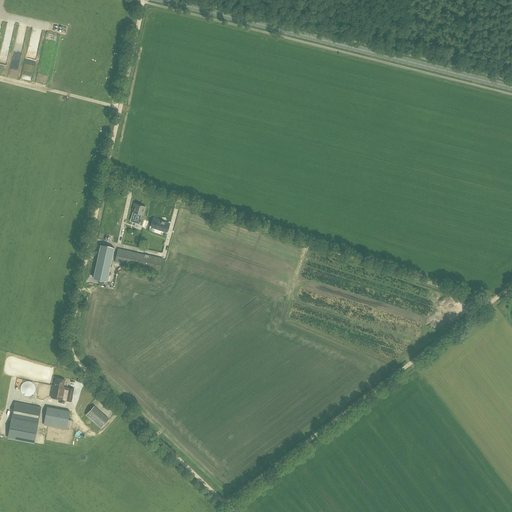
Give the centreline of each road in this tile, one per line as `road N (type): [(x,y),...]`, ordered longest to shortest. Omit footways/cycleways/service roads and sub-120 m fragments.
road 1 (track): [(142,1),(70,346),(234,511)]
road 2 (track): [(490,303),(104,178)]
road 3 (primary): [(511,88),(160,0)]
road 4 (track): [(226,504),(511,286)]
